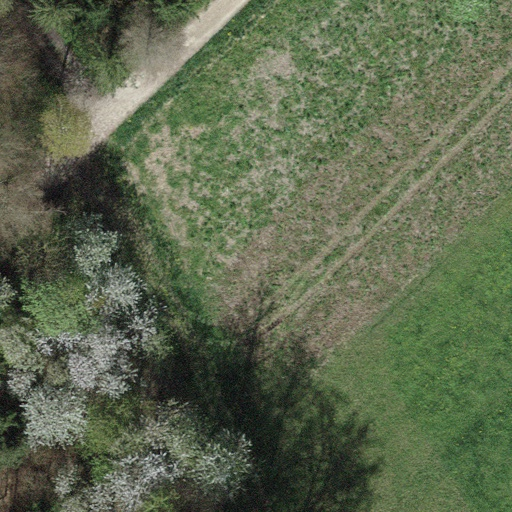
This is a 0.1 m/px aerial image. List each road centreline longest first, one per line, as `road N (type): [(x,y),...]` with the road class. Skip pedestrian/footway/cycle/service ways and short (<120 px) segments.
road 1 (track): [(94,119),(219,0)]
road 2 (track): [(94,119),(32,0)]
road 3 (track): [(0,208),(94,119)]
